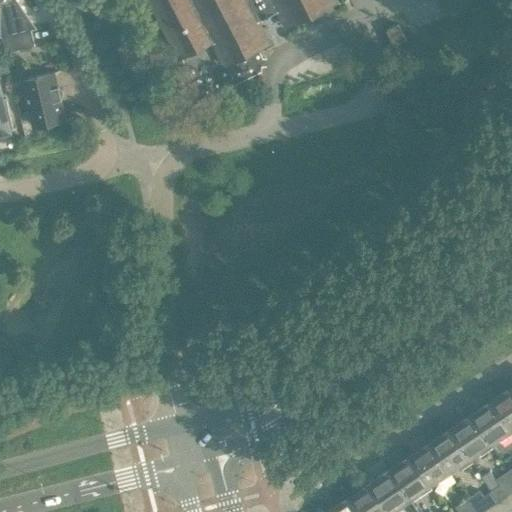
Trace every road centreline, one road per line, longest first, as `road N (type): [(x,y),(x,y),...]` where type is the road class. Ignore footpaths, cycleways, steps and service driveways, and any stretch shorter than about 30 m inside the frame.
road 1 (residential): [(184,423),(165,361),(158,206),(168,167)]
road 2 (tertiary): [(380,330),(270,400),(184,423)]
road 3 (residential): [(168,167),(205,146),(371,107)]
road 4 (tertiary): [(215,457),(278,433),(380,330)]
road 5 (tertiary): [(184,423),(0,470)]
road 6 (tertiary): [(0,509),(180,465)]
road 7 (residential): [(114,166),(96,101),(44,0)]
road 8 (tertiary): [(511,213),(380,330)]
